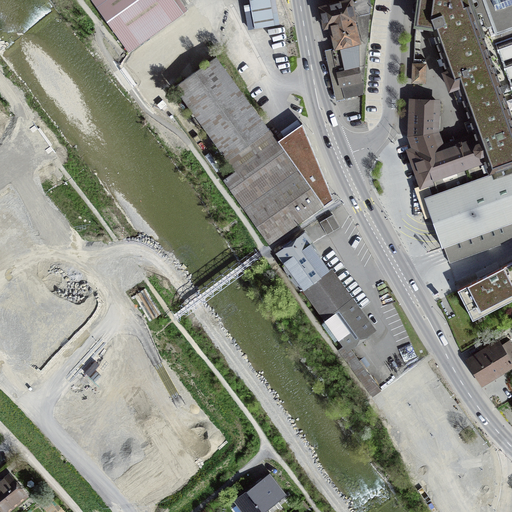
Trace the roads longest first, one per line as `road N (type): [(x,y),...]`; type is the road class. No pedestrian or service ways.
road 1 (tertiary): [(511,447),(466,391),(339,158)]
road 2 (track): [(264,252),(77,0)]
road 3 (track): [(174,318),(0,82)]
road 4 (tertiary): [(208,0),(137,75),(0,177)]
road 5 (tertiary): [(0,367),(125,511)]
road 6 (residential): [(339,158),(382,132),(399,0)]
road 7 (tertiary): [(339,158),(299,0)]
road 8 (track): [(270,445),(174,318)]
